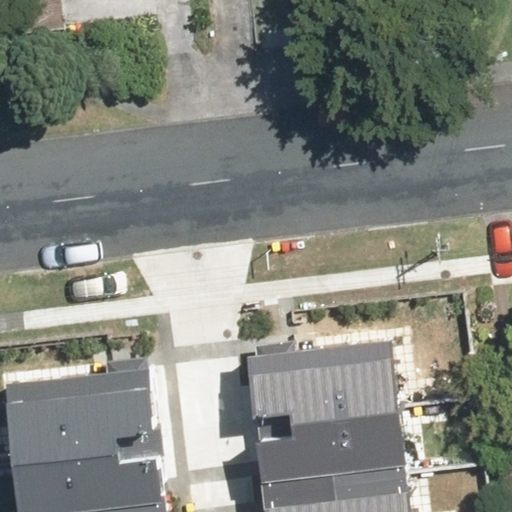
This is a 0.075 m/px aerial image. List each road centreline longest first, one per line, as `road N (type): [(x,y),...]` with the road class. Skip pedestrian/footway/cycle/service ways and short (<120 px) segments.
road 1 (residential): [(184,181),(221,511)]
road 2 (tertiary): [(184,181),(511,144)]
road 3 (tertiary): [(0,207),(184,181)]
